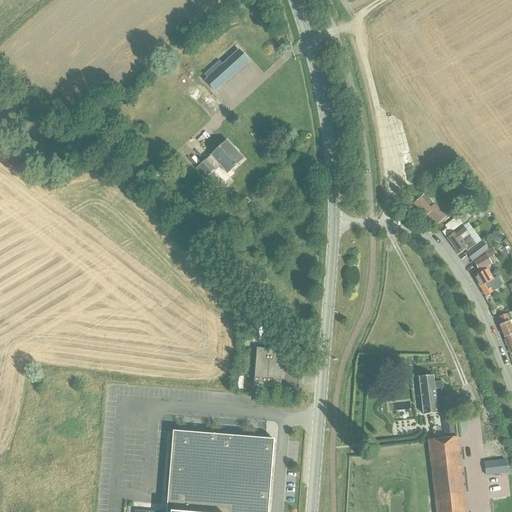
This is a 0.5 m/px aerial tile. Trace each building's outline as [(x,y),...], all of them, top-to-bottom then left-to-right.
[(215,93),(250,61),(239,50),(222,65),(220,61),(204,75),(207,78),(205,81),(215,93)] [(243,160),(227,142),(211,156),(206,161),(199,167),(207,176),(214,170),(215,171),(221,167),(227,174),(243,160)] [(425,193),(413,204),(425,217),(427,216),(436,226),(446,217),(440,209),(439,210),(434,205),(435,204),(430,199),(437,193),(432,187),(425,193)] [(443,232),(446,236),(475,216),(471,211),(459,221),(456,218),(446,226),(448,228),(443,232)] [(460,229),(447,239),(458,254),(466,249),(468,251),(476,245),(481,241),(469,224),(464,227),(463,226),(460,229)] [(483,242),(468,253),(473,261),(488,249),(483,242)] [(489,259),(496,254),(493,248),(485,253),(489,259)] [(476,261),(482,271),(490,265),(487,259),(488,258),(486,255),(476,261)] [(497,278),(494,280),(488,270),(475,278),(486,296),(501,287),(500,286),(501,285),(497,278)] [(500,318),(499,319),(500,323),(502,323),(503,325),(500,326),(505,338),(511,335),(511,312),(499,317),(500,318)] [(254,386),(281,388),(284,350),(256,348),(254,386)] [(435,390),(444,389),(443,382),(434,383),(433,376),(419,378),(424,415),(438,414),(435,390)] [(442,398),(443,413),(453,412),(451,397),(442,398)] [(268,511),(274,440),(173,432),(166,511),(159,511),(160,511),(159,511),(158,511),(136,511),(135,511),(268,511)] [(429,441),(437,511),(465,511),(457,438),(429,441)] [(485,463),(487,476),(507,474),(506,461),(485,463)]
